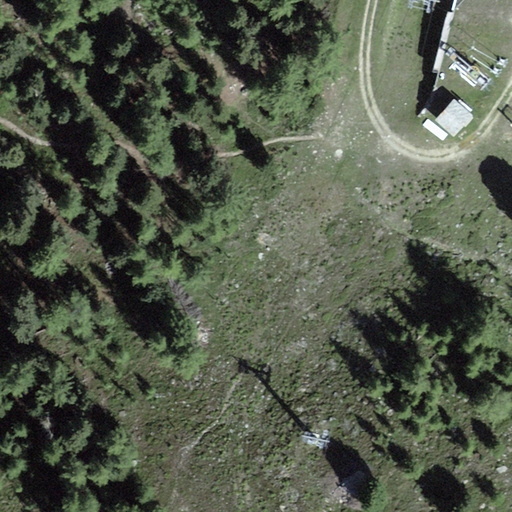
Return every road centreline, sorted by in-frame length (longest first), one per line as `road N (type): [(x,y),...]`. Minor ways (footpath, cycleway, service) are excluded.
road 1 (track): [(379,124),(404,151),(454,153),(511,89)]
road 2 (track): [(373,0),(364,76),(379,124)]
